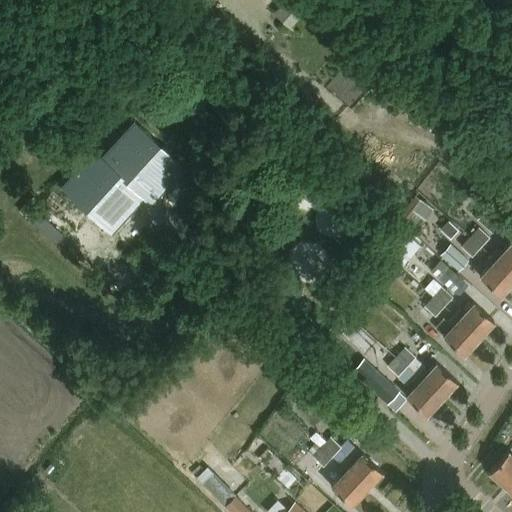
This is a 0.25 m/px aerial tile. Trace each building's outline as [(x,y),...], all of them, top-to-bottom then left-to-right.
[(60,186),(110,232),(143,197),(150,203),(183,166),(132,120),(100,155),(93,149),(60,186)] [(425,218),(432,208),(414,196),(401,215),(400,216),(407,221),(414,211),(425,218)] [(19,210),(55,243),(63,234),(35,209),(37,208),(28,200),(19,210)] [(477,219),(493,232),(502,221),(487,208),(477,219)] [(458,229),(447,220),(440,228),(450,238),(458,229)] [(478,226),(469,236),(480,246),(489,236),(478,226)] [(469,236),(461,245),(472,255),(480,246),(469,236)] [(497,248),(490,255),(511,274),(511,244),(509,242),(500,252),(497,248)] [(468,260),(450,243),(440,254),(458,271),(468,260)] [(488,265),(479,275),(500,294),(511,280),(511,274),(490,255),(484,262),(488,265)] [(467,285),(439,260),(430,270),(458,295),(467,285)] [(427,290),(432,295),(444,306),(453,296),(435,281),(427,290)] [(435,315),(444,306),(432,295),(423,305),(435,315)] [(460,308),(453,315),(478,337),(493,320),(472,301),(463,311),(460,308)] [(451,325),(442,335),(463,354),(478,337),(453,315),(447,321),(451,325)] [(408,344),(396,356),(407,367),(419,354),(408,344)] [(441,397),(416,375),(407,367),(396,356),(387,366),(399,376),(401,374),(414,385),(405,395),(425,414),(441,397)] [(397,392),(361,359),(349,372),(385,405),(397,392)] [(422,368),(416,375),(441,397),(456,381),(435,362),(426,371),(422,368)] [(23,456),(41,436),(26,423),(9,442),(10,444),(6,449),(16,458),(20,453),(23,456)] [(321,445),(331,455),(339,446),(329,436),(320,444),(321,445)] [(313,455),(322,464),(331,455),(321,445),(313,455)] [(511,455),(507,450),(488,471),(505,486),(511,478),(511,455)] [(342,465),(366,487),(381,471),(361,452),(352,461),(348,458),(342,465)] [(350,504),(366,487),(342,465),(335,471),(339,475),(330,484),(350,504)] [(275,476),(286,487),(296,477),(285,467),(275,476)] [(214,469),(203,480),(225,502),(236,491),(214,469)] [(249,511),(234,497),(224,506),(229,511),(249,511)] [(305,511),(294,501),(282,511),(305,511)]
